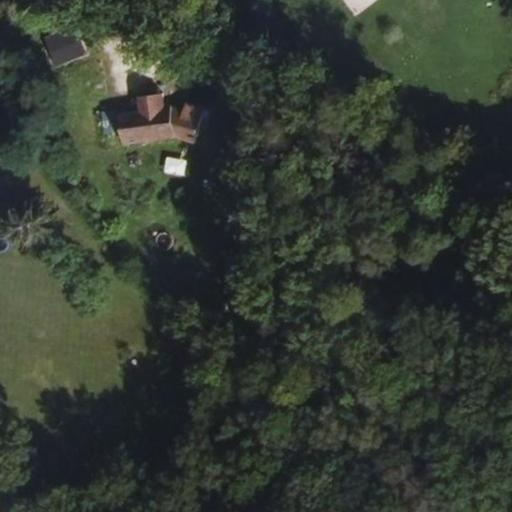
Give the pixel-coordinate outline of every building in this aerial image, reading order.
[(87,43),(93,20),(71,14),(64,36),(87,43)] [(159,149),(171,113),(154,108),(151,117),(141,114),(140,110),(133,110),(132,97),(107,99),(108,112),(87,114),(88,136),(88,148),(143,143),(159,149)] [(88,136),(87,114),(87,110),(69,111),(70,137),(88,136)] [(511,360),(511,355),(504,342),(486,353),(497,370),(511,360)] [(511,408),(511,391),(503,378),(489,387),(506,412),(511,408)]
